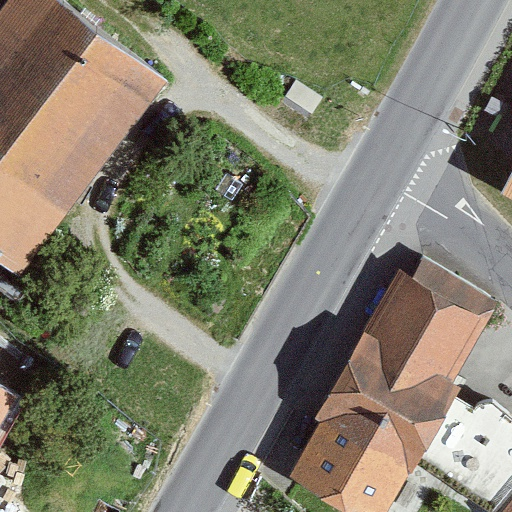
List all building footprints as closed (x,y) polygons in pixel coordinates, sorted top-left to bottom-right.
[(64,0),(20,0),(0,26),(0,241),(29,264),(170,81),(64,0)] [(511,174),(503,191),(511,196),(511,174)] [(496,315),(405,269),(350,376),(441,423),(496,315)] [(396,511),(441,423),(350,376),(299,477),(367,511),(396,511)] [(0,415),(12,394),(0,387),(0,415)]
